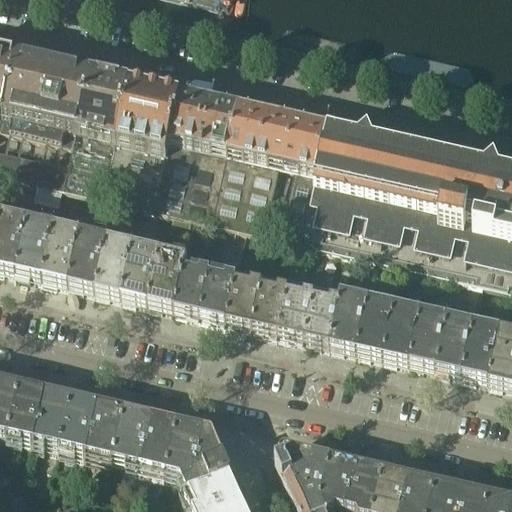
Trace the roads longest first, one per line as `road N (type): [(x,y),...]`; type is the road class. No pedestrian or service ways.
road 1 (residential): [(511,462),(0,344)]
road 2 (residential): [(0,35),(511,152)]
